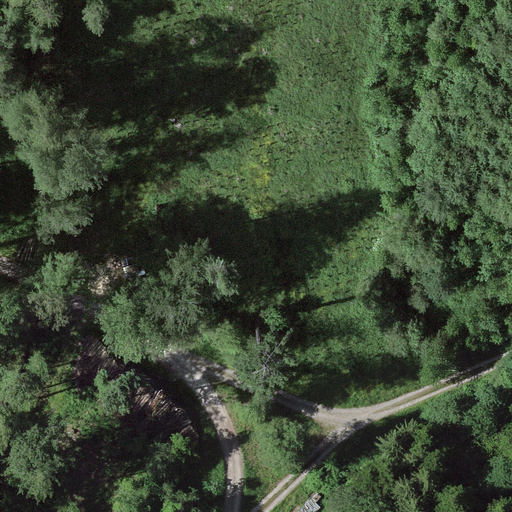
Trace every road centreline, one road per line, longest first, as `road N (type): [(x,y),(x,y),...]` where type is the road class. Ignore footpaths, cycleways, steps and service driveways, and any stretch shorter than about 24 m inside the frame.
road 1 (track): [(160,339),(349,423),(511,356)]
road 2 (track): [(229,511),(229,436),(191,371),(160,339),(0,266)]
road 3 (track): [(349,423),(261,511)]
